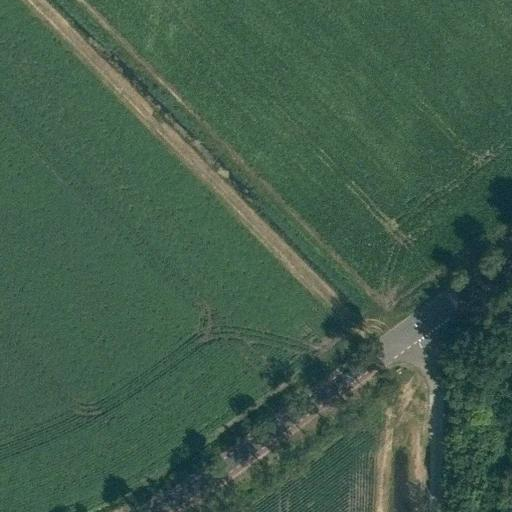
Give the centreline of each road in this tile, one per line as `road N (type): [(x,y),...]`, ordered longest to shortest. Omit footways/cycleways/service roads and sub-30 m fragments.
road 1 (secondary): [(159,511),(426,325)]
road 2 (unclassified): [(434,511),(438,396),(426,325)]
